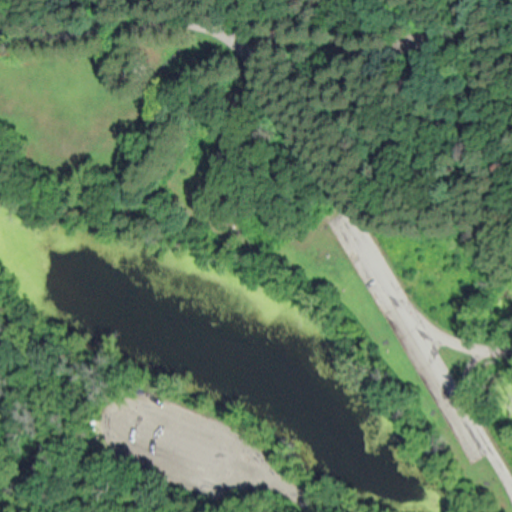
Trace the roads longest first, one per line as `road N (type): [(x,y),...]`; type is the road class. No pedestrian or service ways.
road 1 (residential): [(511,345),(484,347),(447,335),(404,309),(242,31),(175,24),(0,33)]
road 2 (residential): [(242,31),(377,0)]
